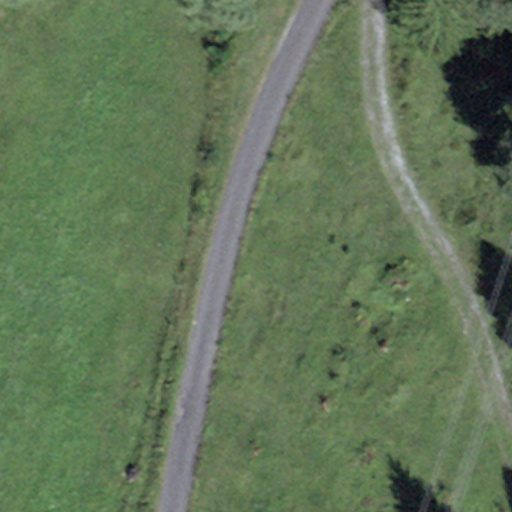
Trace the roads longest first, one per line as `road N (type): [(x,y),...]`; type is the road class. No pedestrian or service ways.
road 1 (unclassified): [(322,0),(277,96),(222,289),(175,511)]
road 2 (track): [(511,465),(475,335),(388,155),(373,0)]
